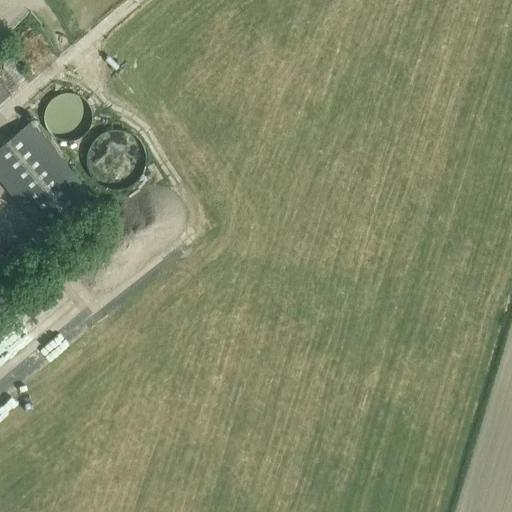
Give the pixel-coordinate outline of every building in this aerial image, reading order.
[(21,73),(32,62),(15,45),(4,56),(21,73)] [(0,100),(8,94),(0,83),(0,100)] [(31,121),(0,146),(0,178),(43,231),(70,208),(76,215),(88,205),(83,198),(89,192),(31,121)] [(91,279),(113,306),(214,225),(197,204),(114,270),(109,265),(91,279)] [(20,355),(37,376),(105,321),(85,296),(49,324),(44,318),(68,299),(53,280),(27,301),(30,304),(0,327),(0,365),(3,369),(20,355)] [(18,370),(8,385),(17,390),(26,376),(18,370)]
